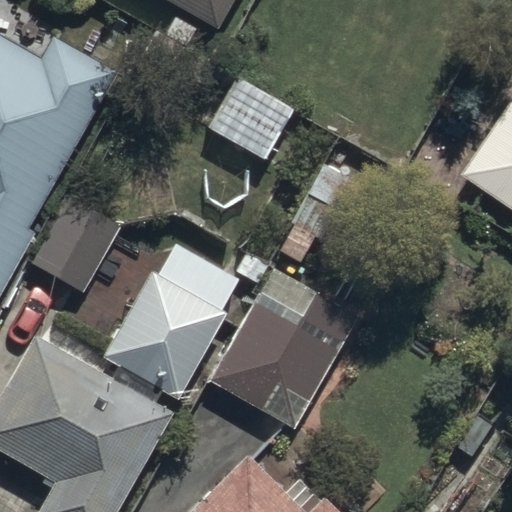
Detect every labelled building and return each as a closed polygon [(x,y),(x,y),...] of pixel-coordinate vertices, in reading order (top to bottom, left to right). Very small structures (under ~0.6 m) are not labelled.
[(220,0),(185,0),(212,15),(220,0)] [(25,218),(114,60),(54,27),(41,50),(0,26),(0,282),(33,223),(25,218)] [(291,96),(232,63),(200,122),(259,155),(291,96)] [(511,79),(454,165),(511,204),(511,79)] [(357,167),(323,149),(273,243),(298,256),(314,227),(323,232),(357,167)] [(120,216),(66,186),(28,254),(82,284),(120,216)] [(151,393),(160,377),(175,386),(223,299),(220,297),(235,269),(171,234),(156,262),(149,258),(100,346),(115,354),(112,359),(46,322),(41,332),(29,326),(0,378),(0,444),(53,473),(34,507),(42,511),(106,511),(167,402),(151,393)] [(270,258),(206,368),(290,417),(355,308),(270,258)] [(349,511),(322,484),(317,489),(294,466),(282,478),(245,442),(176,511),(349,511)]
